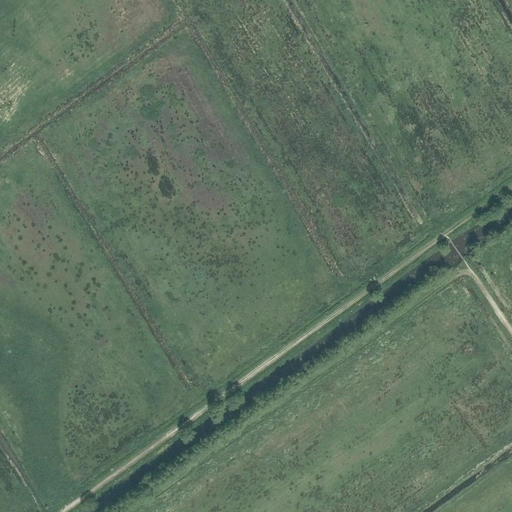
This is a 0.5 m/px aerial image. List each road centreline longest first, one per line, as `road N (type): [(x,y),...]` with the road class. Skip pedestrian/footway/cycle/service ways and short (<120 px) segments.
road 1 (track): [(62,511),(445,234)]
road 2 (track): [(466,264),(128,511)]
